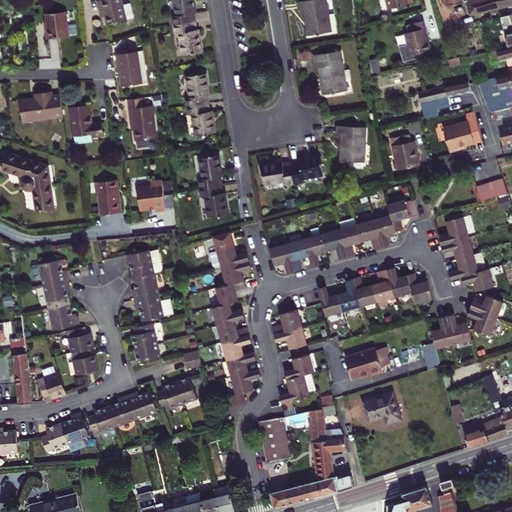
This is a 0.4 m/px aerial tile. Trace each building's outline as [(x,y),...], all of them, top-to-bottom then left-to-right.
[(100,10),(104,9),(105,15),(108,25),(127,21),(127,20),(134,18),(130,3),(123,5),(121,0),(99,0),(98,0),(100,10)] [(174,16),(175,25),(195,21),(194,14),(196,13),(193,0),(174,0),(177,16),(174,16)] [(299,10),(305,10),(309,35),(337,30),(334,14),(328,14),(325,0),(307,0),(298,2),(299,10)] [(325,0),(328,14),(334,14),(331,0),(325,0)] [(413,3),(411,0),(386,0),(389,9),(413,3)] [(471,15),(484,11),(481,0),(469,0),(467,1),(471,15)] [(511,4),(511,0),(481,0),(484,11),(511,4)] [(46,39),(69,36),(66,12),(45,14),(47,27),(45,27),(46,39)] [(511,14),(501,17),(504,28),(508,28),(507,25),(511,24),(511,14)] [(196,30),(195,21),(175,25),(177,33),(180,33),(184,53),(202,51),(199,29),(196,30)] [(411,55),(430,50),(423,21),(415,23),(408,24),(410,32),(405,33),(411,55)] [(511,57),(511,45),(509,47),(498,50),(500,60),(500,61),(511,57)] [(118,54),(122,86),(147,82),(143,50),(118,54)] [(492,62),(500,60),(498,50),(490,52),(492,62)] [(340,51),(313,55),(315,69),(320,68),(325,94),(347,90),(345,81),(351,80),(349,69),(344,71),(340,51)] [(449,60),(450,66),(461,64),(459,57),(449,60)] [(511,106),(511,73),(479,82),(483,96),(492,113),(511,106)] [(187,98),(189,106),(208,103),(207,95),(209,95),(206,74),(205,74),(200,74),(187,77),(191,97),(187,98)] [(472,91),(469,80),(419,93),(421,103),(453,96),(472,91)] [(157,88),(154,84),(149,89),(152,93),(157,88)] [(23,122),(64,116),(61,95),(53,96),(52,91),(36,93),(36,98),(21,100),(23,122)] [(128,100),(129,108),(143,107),(142,98),(128,100)] [(210,111),(208,103),(189,106),(190,115),(194,114),(197,135),(216,132),(212,111),(210,111)] [(422,106),(424,118),(439,114),(437,107),(436,108),(435,103),(422,106)] [(92,124),(90,104),(70,107),(74,136),(93,134),(93,136),(104,135),(102,123),(92,124)] [(138,143),(144,142),(147,139),(157,138),(153,106),(143,107),(129,108),(131,118),(133,118),(136,140),(138,140),(138,143)] [(511,116),(511,115),(511,106),(492,113),(494,119),(498,118),(498,119),(511,116)] [(461,147),(467,145),(482,141),(475,114),(467,116),(469,122),(444,129),(450,151),(461,148),(461,147)] [(511,125),(500,128),(503,144),(511,141),(511,125)] [(342,135),(341,161),(364,162),(365,127),(337,126),(337,135),(342,135)] [(392,138),(398,170),(420,165),(417,154),(414,141),(411,141),(409,134),(392,138)] [(7,153),(2,169),(22,176),(21,181),(23,187),(27,190),(34,190),(37,211),(51,208),(48,188),(51,187),(48,166),(7,153)] [(199,180),(201,188),(221,185),(220,177),(222,177),(218,155),(200,158),(203,179),(199,180)] [(299,161),(291,163),(294,183),(303,181),(302,178),(323,175),(320,156),(299,159),(299,161)] [(286,184),(294,183),(291,163),(283,164),(283,162),(261,165),(264,184),(285,181),(286,184)] [(508,194),(503,179),(476,187),(481,201),(508,194)] [(120,199),(119,199),(117,180),(96,182),(97,193),(99,192),(102,214),(122,212),(120,199)] [(152,185),(137,187),(140,211),(149,210),(151,208),(156,208),(157,211),(166,210),(163,180),(152,182),(152,185)] [(222,193),(221,185),(201,188),(202,197),(206,196),(209,217),(228,214),(224,192),(222,193)] [(508,197),(499,197),(500,209),(509,208),(508,197)] [(388,204),(391,215),(396,232),(403,230),(400,219),(410,217),(411,220),(419,218),(416,205),(414,199),(406,201),(405,199),(388,204)] [(372,214),(355,219),(357,224),(374,219),(372,214)] [(391,215),(374,219),(382,247),(389,245),(386,235),(396,232),(391,215)] [(464,216),(455,219),(446,221),(450,235),(440,238),(442,245),(470,237),(464,216)] [(374,249),(382,247),(374,219),(357,224),(361,241),(371,239),(374,249)] [(357,224),(339,229),(347,257),(355,255),(352,244),(361,241),(357,224)] [(340,259),(347,257),(339,229),(322,234),(327,251),(337,248),(340,259)] [(214,270),(222,268),(250,260),(248,253),(237,256),(231,232),(213,236),(217,251),(210,253),(214,270)] [(317,254),(327,251),(322,234),(305,238),(309,256),(312,266),(320,264),(317,254)] [(474,254),(481,252),(476,235),(470,237),(474,254)] [(454,249),(457,259),(474,254),(470,237),(442,245),(444,252),(454,249)] [(305,238),(288,243),(295,271),(302,269),(300,258),(309,256),(305,238)] [(288,273),(295,271),(288,243),(270,248),(275,265),(285,262),(288,273)] [(150,250),(125,255),(126,262),(130,262),(131,266),(133,277),(155,272),(161,271),(163,268),(159,249),(150,251),(150,250)] [(482,252),(474,254),(457,259),(460,269),(449,272),(451,279),(462,276),(486,269),(482,252)] [(53,261),(39,264),(44,286),(69,281),(67,273),(64,274),(63,271),(62,267),(67,267),(68,264),(67,261),(65,259),(61,260),(61,259),(53,261)] [(252,268),(250,260),(222,268),(227,285),(244,280),(241,270),(252,268)] [(388,269),(395,297),(412,292),(408,275),(398,278),(395,267),(388,269)] [(373,284),(378,301),(395,297),(388,269),(380,271),(383,281),(380,283),(373,284)] [(490,269),(486,269),(462,276),(464,284),(475,281),(477,291),(495,286),(490,269)] [(133,277),(136,288),(136,291),(133,292),(134,300),(160,294),(155,272),(133,277)] [(415,273),(408,275),(412,292),(415,303),(433,298),(428,281),(418,283),(415,273)] [(353,278),(361,306),(378,301),(373,284),(364,287),(361,276),(353,278)] [(339,294),(344,311),(361,306),(353,278),(346,280),(349,291),(339,294)] [(246,288),(244,280),(227,285),(209,290),(214,307),(230,302),(238,300),(236,290),(246,288)] [(44,286),(48,308),(70,303),(68,292),(67,289),(71,288),(69,281),(44,286)] [(319,288),(323,302),(326,316),(344,311),(339,294),(329,297),(326,286),(319,288)] [(136,308),(140,307),(140,310),(143,321),(173,315),(168,293),(160,294),(134,300),(136,308)] [(504,301),(487,295),(483,304),(473,301),(470,308),(497,318),(504,301)] [(233,313),(230,302),(214,307),(212,308),(217,325),(235,320),(245,317),(243,310),(233,313)] [(70,303),(48,308),(53,330),(78,324),(77,317),(73,318),(73,315),(70,303)] [(468,315),(478,319),(474,328),(491,335),(497,318),(470,308),(468,315)] [(280,314),(283,324),(273,327),(274,334),(302,327),(298,309),(280,314)] [(457,324),(454,314),(447,316),(454,344),(472,339),(467,322),(457,324)] [(454,344),(447,316),(440,317),(442,328),(432,331),(435,342),(436,348),(454,344)] [(217,325),(222,342),(250,334),(248,327),(237,330),(235,320),(217,325)] [(132,335),(135,349),(158,344),(153,323),(135,327),(136,334),(132,335)] [(72,352),(91,349),(94,348),(91,333),(87,334),(86,327),(67,331),(72,352)] [(274,334),(277,342),(287,339),(290,349),(307,344),(302,327),(274,334)] [(252,342),(250,334),(222,342),(227,359),(244,355),(241,345),(252,342)] [(26,345),(25,338),(11,340),(12,347),(26,345)] [(422,346),(428,370),(441,366),(436,348),(435,342),(422,346)] [(158,344),(135,349),(139,364),(161,359),(158,344)] [(376,350),(375,348),(345,357),(352,378),(361,376),(369,373),(370,375),(383,371),(381,367),(390,364),(387,354),(384,347),(376,350)] [(72,352),(77,374),(99,370),(96,355),(92,356),(91,349),(72,352)] [(186,361),(200,358),(199,351),(184,354),(186,361)] [(255,351),(244,355),(227,359),(231,376),(249,372),(246,362),(257,359),(255,351)] [(18,403),(33,402),(27,353),(24,354),(16,354),(13,355),(18,403)] [(315,371),(310,354),(293,359),(295,369),(285,372),(287,379),(311,372),(315,371)] [(187,369),(202,365),(200,358),(186,361),(187,369)] [(259,369),(249,372),(231,376),(236,394),(243,392),(254,389),(251,379),(262,376),(259,369)] [(447,369),(442,370),(447,388),(451,387),(447,369)] [(67,393),(59,372),(38,380),(44,398),(51,395),(52,399),(67,393)] [(316,390),(311,372),(287,379),(290,392),(280,395),(282,403),(283,402),(292,400),(310,395),(309,392),(316,390)] [(482,379),(495,413),(502,410),(505,421),(508,431),(511,429),(511,396),(502,400),(493,375),(482,379)] [(74,378),(76,385),(85,383),(83,376),(74,378)] [(184,404),(198,399),(190,377),(176,382),(184,404)] [(170,409),(184,404),(176,382),(162,387),(163,390),(157,393),(162,407),(168,404),(170,409)] [(128,395),(137,419),(158,412),(151,391),(140,395),(137,396),(135,393),(128,395)] [(243,392),(236,394),(232,395),(234,404),(246,401),(243,392)] [(402,420),(393,392),(363,401),(369,421),(381,418),(380,414),(387,412),(388,415),(390,423),(402,420)] [(116,427),(137,419),(128,395),(121,398),(122,401),(119,402),(109,406),(116,427)] [(323,398),(325,405),(332,404),(330,396),(323,398)] [(283,402),(285,409),(294,407),(292,400),(283,402)] [(460,404),(452,406),(457,423),(464,421),(460,404)] [(322,409),(324,415),(336,414),(336,413),(334,405),(321,407),(321,409),(322,409)] [(115,427),(116,427),(109,406),(94,411),(95,415),(88,417),(91,425),(93,431),(100,429),(104,439),(117,434),(115,427)] [(325,430),(324,415),(322,409),(321,409),(309,411),(313,443),(315,443),(319,472),(319,474),(330,473),(330,471),(333,470),(332,455),(332,451),(346,450),(345,436),(340,428),(325,430)] [(72,419),(61,423),(69,444),(90,436),(86,426),(84,419),(81,412),(74,414),(75,418),(72,419)] [(285,416),(259,421),(267,462),(293,457),(285,416)] [(509,433),(508,431),(505,421),(498,423),(497,420),(484,424),(485,428),(480,429),(480,428),(465,433),(467,439),(469,447),(491,440),(509,433)] [(42,437),(47,452),(69,444),(61,423),(46,428),(49,435),(42,437)] [(0,453),(18,452),(17,430),(5,431),(2,431),(1,427),(0,427),(0,453)] [(141,447),(125,451),(126,457),(142,453),(141,447)] [(332,455),(333,470),(335,476),(335,477),(338,476),(339,479),(352,475),(347,453),(332,455)] [(330,473),(319,474),(319,472),(311,473),(312,482),(310,482),(314,497),(337,491),(355,486),(352,475),(339,479),(338,476),(335,477),(335,476),(333,470),(330,471),(330,473)] [(441,482),(443,488),(454,484),(452,478),(441,482)] [(310,482),(271,492),(275,507),(314,497),(310,482)] [(215,489),(217,496),(220,511),(228,511),(236,510),(231,492),(237,491),(235,484),(215,489)] [(412,497),(388,505),(387,511),(409,511),(408,506),(414,504),(416,509),(433,504),(427,486),(411,491),(412,497)] [(220,511),(217,496),(215,489),(200,493),(202,500),(205,511),(220,511)] [(441,511),(457,511),(451,491),(439,497),(441,511)] [(81,511),(77,493),(31,505),(32,511),(81,511)] [(186,498),(189,511),(205,511),(202,500),(200,493),(186,497),(186,498)] [(174,511),(189,511),(186,498),(172,502),(173,508),(174,511)] [(158,511),(174,511),(173,508),(165,510),(163,502),(157,504),(158,511)] [(142,511),(158,511),(157,504),(156,503),(142,507),(142,511)]
